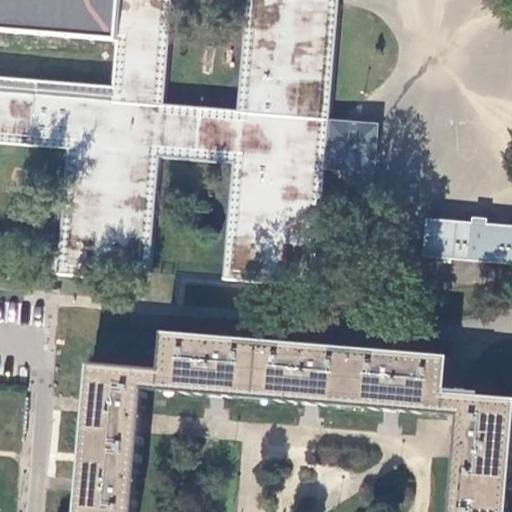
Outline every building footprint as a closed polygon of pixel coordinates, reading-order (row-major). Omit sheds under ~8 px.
[(0,0),(0,28),(119,38),(122,0),(0,0)] [(300,160),(305,120),(330,122),(338,0),(122,0),(119,38),(115,100),(0,91),(0,139),(71,145),(61,272),(101,276),(102,267),(152,271),(161,154),(237,160),(227,277),(316,284),(327,162),(300,160)] [(327,162),(330,122),(305,120),(300,160),(327,162)] [(511,223),(424,217),(421,258),(511,264),(511,223)] [(511,511),(511,508),(511,399),(457,395),(450,394),(453,357),(169,331),(167,369),(94,363),(80,511),(137,511),(149,387),(455,414),(463,415),(454,511),(511,511)]
